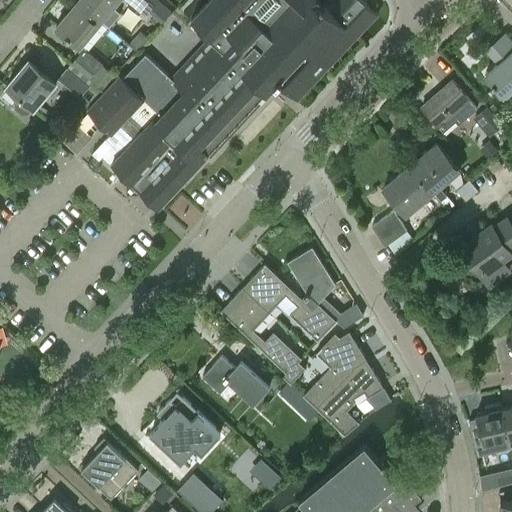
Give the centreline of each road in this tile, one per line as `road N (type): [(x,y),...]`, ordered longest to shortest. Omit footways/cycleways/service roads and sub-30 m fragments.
road 1 (residential): [(0,467),(293,154)]
road 2 (residential): [(293,154),(425,12)]
road 3 (residential): [(370,276),(511,176)]
road 4 (residential): [(370,276),(293,154)]
road 5 (residential): [(437,388),(370,276)]
road 6 (residential): [(458,511),(437,388)]
